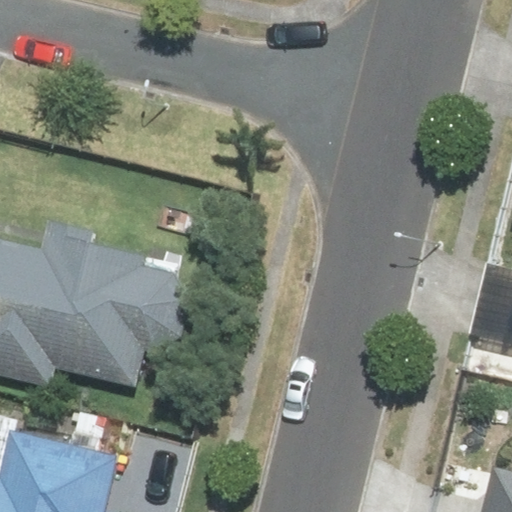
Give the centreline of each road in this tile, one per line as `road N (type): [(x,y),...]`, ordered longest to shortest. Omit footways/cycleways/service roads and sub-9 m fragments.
road 1 (residential): [(0,10),(415,113)]
road 2 (residential): [(415,113),(318,511)]
